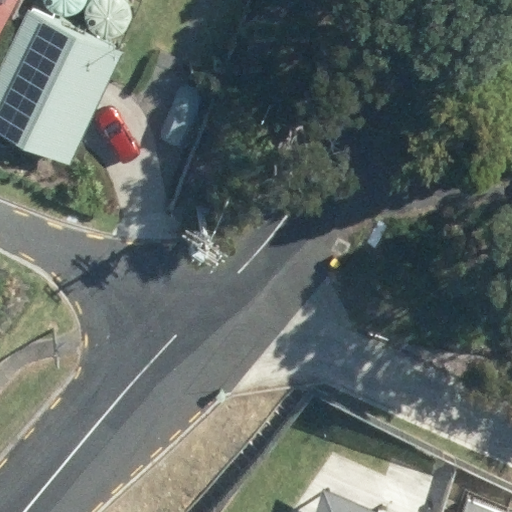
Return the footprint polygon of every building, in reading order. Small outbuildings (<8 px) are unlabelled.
[(0,0),(0,28),(14,0),(0,0)] [(73,103),(127,0),(38,0),(3,68),(73,103)] [(220,94),(181,79),(148,164),(187,179),(220,94)] [(2,137),(56,153),(65,120),(12,104),(2,137)] [(511,511),(511,508),(470,493),(465,505),(429,492),(425,503),(325,467),(308,511),(511,511)]
